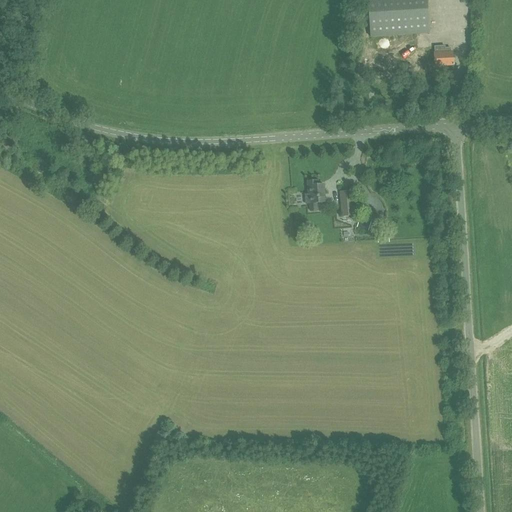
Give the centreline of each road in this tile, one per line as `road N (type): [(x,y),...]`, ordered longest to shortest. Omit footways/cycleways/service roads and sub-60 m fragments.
road 1 (tertiary): [(0,88),(93,127),(154,140),(457,128)]
road 2 (unclassified): [(483,511),(457,128)]
